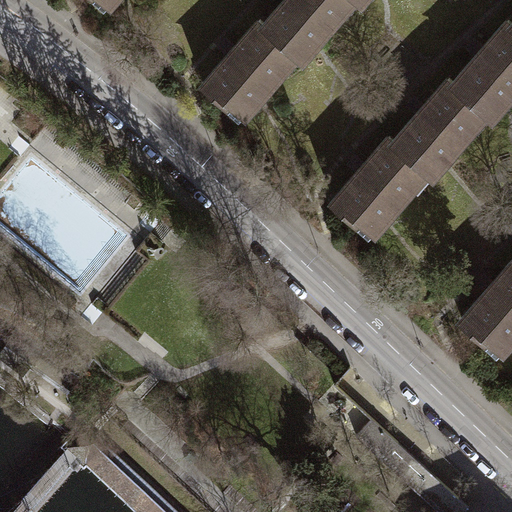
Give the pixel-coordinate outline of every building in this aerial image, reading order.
[(302,63),(357,4),(352,0),(279,0),(258,23),(298,60),(302,63)] [(495,117),(511,97),(511,20),(507,17),(452,79),(492,114),(495,117)] [(244,118),(298,60),(258,23),(254,20),(200,78),(244,118)] [(438,174),(492,114),(452,79),(447,74),(394,135),(434,171),(438,174)] [(381,230),(434,171),(394,135),(389,132),(337,191),(381,230)] [(506,349),(511,341),(511,253),(462,309),(506,349)] [(13,335),(0,352),(26,370),(38,353),(13,335)] [(355,432),(441,511),(461,511),(468,505),(371,415),(355,432)] [(173,511),(83,426),(72,437),(84,448),(151,511),(173,511)]
